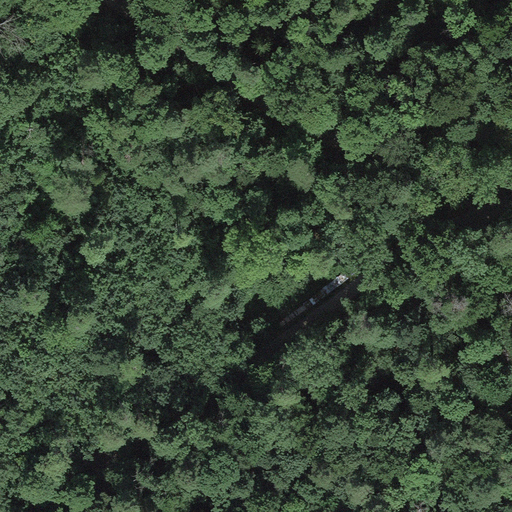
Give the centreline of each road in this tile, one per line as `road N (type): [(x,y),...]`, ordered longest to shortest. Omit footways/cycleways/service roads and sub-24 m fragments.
road 1 (track): [(34,511),(394,260),(511,207)]
road 2 (track): [(511,144),(471,134),(388,146),(319,137),(114,0)]
